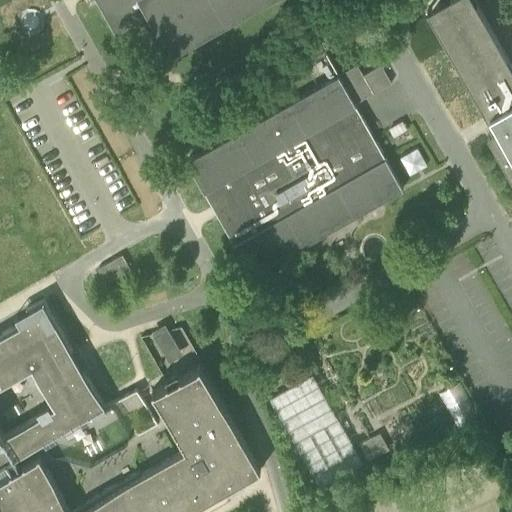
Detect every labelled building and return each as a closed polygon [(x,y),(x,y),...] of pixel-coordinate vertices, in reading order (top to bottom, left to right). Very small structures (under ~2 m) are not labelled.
[(172,52),(263,0),(97,0),(118,36),(152,17),(172,52)] [(511,65),(475,0),(443,0),(428,9),(495,128),(488,131),(511,173),(511,65)] [(340,74),(353,98),(368,90),(354,65),(340,74)] [(378,65),(360,76),(368,90),(386,80),(378,65)] [(404,187),(353,98),(340,74),(339,73),(187,159),(251,273),(404,187)] [(395,135),(409,127),(404,119),(390,126),(395,135)] [(413,171),(431,163),(423,145),(405,153),(413,171)] [(109,280),(134,267),(126,253),(101,267),(109,280)] [(50,456),(145,403),(137,389),(105,407),(79,360),(76,355),(56,320),(48,325),(39,310),(0,332),(0,497),(8,511),(183,511),(260,469),(200,362),(152,390),(184,448),(140,473),(139,469),(70,508),(39,453),(19,465),(15,458),(42,443),(43,442),(50,456)] [(158,327),(169,359),(184,353),(173,322),(158,327)] [(320,486),(363,462),(313,373),(270,397),(320,486)] [(465,380),(444,390),(459,422),(480,412),(465,380)] [(370,460),(384,452),(374,435),(360,443),(370,460)]
